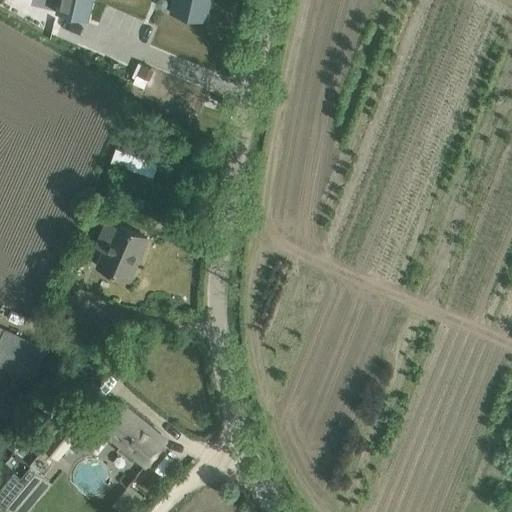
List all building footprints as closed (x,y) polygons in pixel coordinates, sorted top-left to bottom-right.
[(58,0),(56,13),(88,20),(92,0),(58,0)] [(172,0),(170,12),(206,21),(210,0),(172,0)] [(98,266),(128,279),(135,264),(132,263),(137,250),(140,252),(147,237),(119,225),(107,252),(104,251),(98,266)] [(0,366),(32,381),(46,351),(0,329),(0,366)] [(117,401),(83,442),(97,454),(111,436),(146,465),(166,440),(117,401)] [(44,447),(56,457),(74,435),(63,425),(44,447)] [(5,461),(0,467),(0,497),(15,511),(24,500),(44,476),(31,465),(28,469),(22,475),(5,461)] [(125,489),(113,503),(123,511),(131,511),(140,501),(125,489)]
